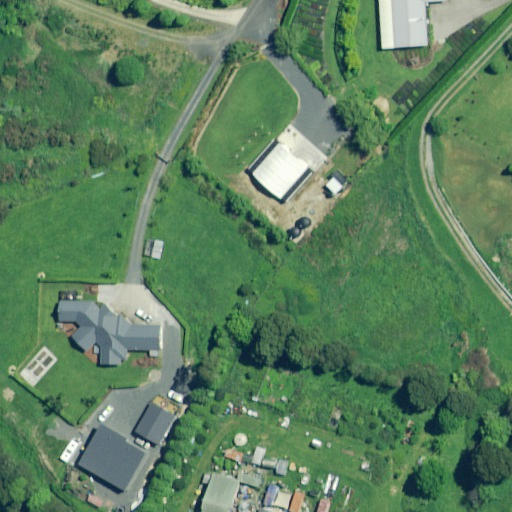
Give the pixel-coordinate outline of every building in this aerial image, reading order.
[(446,1),(446,0),(379,0),(380,26),(384,26),(385,48),(428,46),(426,2),(446,1)] [(164,241),(154,240),(151,258),(161,260),(164,241)] [(94,301),(77,301),(77,291),(43,290),(43,308),(59,308),(58,322),(77,322),(82,328),(73,338),(88,353),(96,344),(101,348),(101,364),(121,365),(121,361),(128,361),(128,350),(150,351),(150,356),(159,356),(159,350),(165,350),(165,338),(160,338),(160,325),(130,325),(121,313),(117,317),(106,306),(94,306),(94,301)] [(242,385),(228,380),(225,389),(240,394),(242,385)] [(247,434),(234,434),(234,445),(246,445),(247,434)] [(246,452),(230,447),(227,455),(243,460),(246,452)] [(277,459),(268,455),(261,470),(270,473),(277,459)] [(239,511),(241,508),(233,506),(240,483),(257,488),(260,478),(240,472),(238,481),(213,474),(207,494),(200,492),(197,504),(204,506),(202,511),(239,511)] [(278,487),(268,484),(263,505),(273,507),(278,487)] [(307,511),(310,511),(318,495),(311,492),(303,510),(307,511)]
